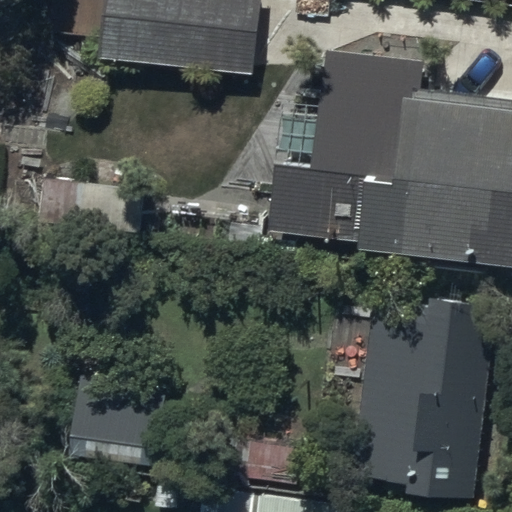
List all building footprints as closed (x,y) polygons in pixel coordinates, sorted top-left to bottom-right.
[(107,32),(105,49),(254,65),(261,0),(56,0),(54,26),(107,32)] [(286,160),(279,230),(511,254),(511,99),(424,90),(427,66),(330,56),(319,163),(286,160)] [(137,178),(45,169),(41,216),(133,225),(137,178)] [(375,279),(353,463),(412,470),(410,483),(479,491),(502,294),(375,279)] [(340,511),(342,498),(185,479),(182,503),(251,511),(340,511)]
